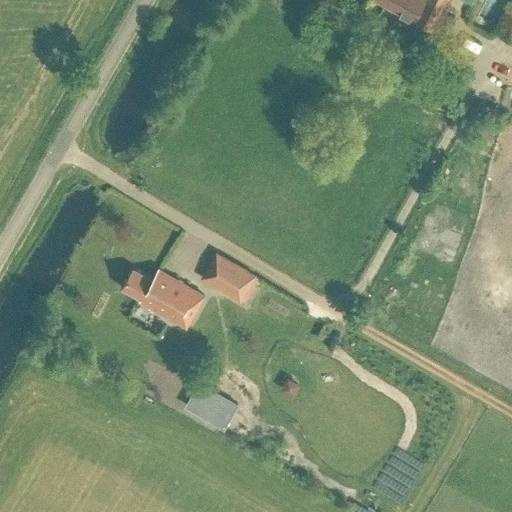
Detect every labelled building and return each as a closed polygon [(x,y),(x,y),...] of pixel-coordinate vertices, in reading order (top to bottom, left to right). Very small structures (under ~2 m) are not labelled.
[(382,17),(384,21),(389,23),(393,23),(394,22),(396,21),(397,18),(412,26),(415,19),(446,35),(463,0),(377,0),(385,4),(383,7),(381,12),(381,15),(382,17)] [(511,0),(510,0),(495,27),(511,35),(511,0)] [(511,60),(495,61),(493,124),(511,125),(511,85),(511,60)] [(435,95),(432,101),(426,99),(423,106),(438,114),(445,100),(435,95)] [(218,251),(203,276),(220,286),(240,298),(241,298),(255,274),(255,273),(235,261),(218,251)] [(187,321),(204,292),(159,267),(154,275),(134,264),(122,285),(187,321)] [(100,282),(90,304),(159,334),(168,312),(100,282)] [(244,359),(256,366),(262,355),(250,348),(244,359)] [(224,426),(238,402),(213,388),(200,412),(224,426)]
